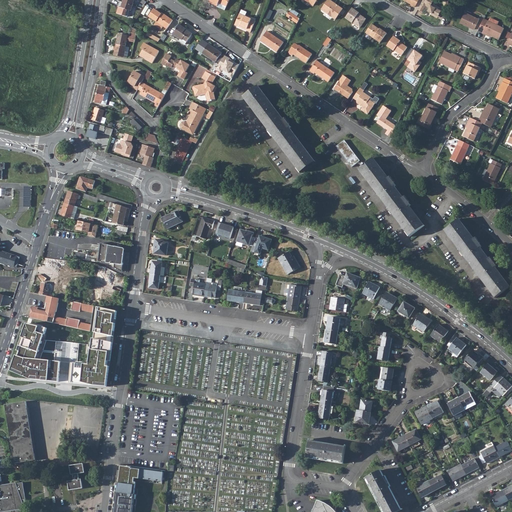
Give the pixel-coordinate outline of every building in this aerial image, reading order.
[(123,0),(121,8),(131,11),(134,0),(123,0)] [(218,4),(217,7),(224,10),(229,0),(210,0),(209,2),(214,4),(215,3),(218,4)] [(329,0),(328,0),(322,10),(325,12),(327,12),(331,15),(332,17),(335,19),(342,9),(339,7),(338,7),(336,6),(336,5),(329,0)] [(422,0),(418,9),(422,12),(425,6),(429,8),(427,10),(431,13),(430,14),(433,16),(434,14),(438,16),(441,11),(431,5),(433,0),(422,0)] [(359,13),(353,8),(345,18),(352,23),(353,22),(360,28),(366,20),(358,14),(359,13)] [(149,17),(157,23),(155,26),(161,30),(163,27),(167,29),(169,27),(173,20),(163,14),(163,15),(154,9),(149,17)] [(464,10),(459,20),(473,28),(479,17),(464,10)] [(289,12),(286,17),(296,24),(299,19),(289,12)] [(255,21),(240,14),(234,26),(240,28),(240,27),(246,29),(246,31),(250,33),(255,21)] [(483,17),(480,23),(485,25),(482,32),(485,33),(486,32),(491,35),(498,38),(503,27),(497,24),(498,20),(490,16),(488,19),(483,17)] [(173,34),(180,39),(182,40),(182,39),(187,42),(192,34),(186,30),(186,29),(179,24),(173,34)] [(380,29),(372,24),(366,33),(380,43),(387,33),(380,28),(380,29)] [(266,31),(260,41),(265,44),(265,43),(272,48),(271,49),(276,52),(283,42),(266,31)] [(126,40),(130,41),(131,36),(118,34),(114,54),(123,56),(126,40)] [(394,36),(387,46),(394,51),(394,50),(401,56),(407,47),(400,42),(401,41),(394,36)] [(159,52),(144,44),(141,49),(143,50),(140,56),(145,59),(145,60),(153,64),(159,52)] [(295,44),(288,54),(292,57),(293,55),(306,64),(312,55),(299,46),(299,47),(295,44)] [(208,45),(202,54),(208,58),(207,60),(214,65),(216,61),(220,63),(223,59),(219,57),(221,54),(216,50),(215,50),(208,45)] [(425,58),(415,51),(409,59),(406,56),(401,63),(415,73),(425,58)] [(453,54),(452,56),(444,52),(439,63),(458,73),(465,59),(453,54)] [(165,67),(166,65),(171,68),(172,66),(181,70),(177,76),(183,80),(187,73),(185,72),(189,65),(181,61),(180,62),(175,59),(174,62),(169,59),(170,57),(166,54),(161,64),(165,67)] [(230,59),(224,56),(223,59),(220,63),(215,70),(221,73),(222,70),(229,74),(228,77),(232,79),(239,66),(234,63),(232,61),(231,63),(229,62),(230,59)] [(316,61),(309,72),(313,75),(314,73),(327,83),(334,73),(316,61)] [(472,77),(474,73),(476,70),(477,70),(479,67),(467,61),(461,72),(472,77)] [(145,78),(145,79),(149,81),(153,73),(149,71),(145,78)] [(133,88),(138,91),(139,89),(142,83),(145,79),(145,78),(135,72),(128,83),(132,85),(134,87),(133,88)] [(211,75),(205,72),(201,78),(207,81),(205,85),(192,87),(192,88),(194,91),(195,96),(205,94),(207,102),(214,101),(213,93),(216,88),(211,85),(211,84),(216,75),(213,73),(211,75)] [(347,86),(351,80),(343,75),(334,89),(337,91),(338,90),(343,93),(342,94),(348,99),(353,92),(352,89),(347,86)] [(500,85),(497,90),(494,97),(505,102),(509,95),(511,87),(511,85),(510,84),(511,81),(502,76),(498,84),(500,85)] [(449,85),(438,79),(436,84),(433,91),(429,97),(439,102),(446,89),(448,89),(450,85),(449,85)] [(169,82),(164,90),(168,92),(172,84),(169,82)] [(100,85),(99,84),(95,102),(106,104),(110,87),(105,86),(100,85)] [(155,106),(158,108),(165,96),(145,85),(142,91),(140,94),(156,104),(155,106)] [(258,86),(243,98),(300,174),(315,162),(258,86)] [(364,91),(360,88),(353,98),(357,101),(357,103),(360,105),(361,105),(363,106),(361,110),(368,114),(376,103),(370,99),(371,97),(363,92),(364,91)] [(180,127),(188,131),(188,130),(193,132),(203,115),(206,109),(193,101),(189,108),(190,108),(192,109),(189,115),(185,121),(184,120),(181,121),(179,124),(180,127)] [(481,113),(480,112),(478,116),(490,122),(497,108),(486,102),(484,107),(481,113)] [(432,120),(430,119),(432,115),(434,110),(425,105),(417,122),(428,127),(432,120)] [(383,106),(377,116),(380,118),(377,123),(388,131),(386,134),(392,138),(397,127),(386,120),(392,112),(383,106)] [(92,120),(101,123),(102,117),(105,110),(95,108),(92,120)] [(479,122),(468,116),(463,126),(466,128),(465,130),(463,130),(461,135),(471,140),(479,122)] [(134,120),(130,123),(138,131),(141,129),(142,130),(143,129),(134,120)] [(89,130),(91,131),(89,136),(96,139),(98,132),(103,134),(104,133),(111,136),(114,129),(93,122),(92,125),(91,125),(89,130)] [(120,132),(114,129),(111,136),(111,137),(117,139),(120,132)] [(133,136),(126,134),(124,141),(122,141),(120,145),(118,145),(116,151),(123,153),(122,154),(130,157),(133,147),(131,146),(131,145),(131,144),(133,136)] [(149,134),(147,140),(151,142),(158,144),(159,144),(155,136),(149,134)] [(175,152),(172,158),(179,161),(182,156),(190,142),(178,136),(176,139),(178,140),(173,151),(175,152)] [(343,139),(334,146),(350,166),(359,160),(343,139)] [(455,143),(448,157),(458,162),(465,148),(455,143)] [(155,148),(143,145),(141,154),(146,155),(143,165),(151,168),(154,158),(152,157),(155,148)] [(395,217),(396,216),(411,236),(410,237),(425,225),(424,226),(420,220),(418,217),(409,206),(411,205),(409,202),(408,202),(404,197),(405,197),(403,198),(395,187),(396,185),(394,183),(389,178),(390,177),(388,178),(380,167),(378,164),(373,159),(374,158),(359,170),(360,169),(375,188),(374,189),(380,197),(381,197),(382,197),(390,208),(389,208),(389,209),(389,208),(395,217)] [(479,179),(489,183),(491,178),(490,178),(493,172),(495,173),(498,166),(497,166),(499,163),(490,158),(489,162),(488,161),(479,179)] [(76,188),(86,192),(87,186),(93,188),(95,181),(81,177),(76,188)] [(65,203),(74,206),(78,194),(68,191),(65,203)] [(96,198),(97,198),(98,198),(109,202),(111,203),(115,204),(117,204),(130,209),(131,209),(133,205),(110,198),(97,194),(96,198)] [(61,215),(71,218),(72,212),(74,206),(65,203),(61,215)] [(115,204),(111,203),(110,206),(109,208),(116,210),(115,214),(129,217),(130,209),(117,204),(115,204)] [(162,218),(167,229),(183,222),(178,211),(171,215),(170,214),(162,218)] [(128,221),(129,217),(115,214),(113,223),(124,226),(125,221),(128,221)] [(196,237),(205,239),(209,229),(212,229),(214,222),(202,218),(196,237)] [(510,287),(506,281),(507,280),(511,285),(511,277),(510,278),(508,275),(504,278),(503,278),(495,267),(497,266),(497,265),(495,262),(494,263),(490,258),(491,257),(490,257),(489,259),(480,248),(482,246),(481,247),(479,244),(480,244),(479,244),(475,238),(476,238),(474,239),(466,228),(464,225),(463,225),(459,220),(460,219),(445,230),(445,231),(446,229),(461,249),(460,250),(466,258),(467,258),(476,269),(474,269),(475,270),(475,269),(481,278),(482,277),(497,297),(495,298),(510,286),(510,287)] [(79,221),(77,230),(89,232),(89,231),(91,224),(79,221)] [(217,235),(229,239),(232,228),(221,224),(217,235)] [(236,242),(248,246),(252,234),(240,230),(236,242)] [(254,253),(260,255),(262,249),(267,250),(271,240),(259,236),(257,244),(255,248),(251,247),(250,252),(254,253)] [(154,254),(166,256),(168,243),(164,242),(164,241),(155,240),(154,254)] [(99,260),(99,261),(102,262),(102,261),(106,262),(114,264),(114,267),(122,271),(124,259),(125,249),(125,248),(124,248),(114,246),(109,245),(101,243),(99,260)] [(0,257),(0,258),(0,262),(17,268),(20,257),(3,252),(0,251),(0,257)] [(279,260),(288,275),(300,268),(298,264),(296,264),(290,254),(279,260)] [(41,273),(51,276),(55,262),(65,265),(66,262),(46,256),(41,273)] [(239,266),(237,270),(245,273),(247,265),(228,259),(227,262),(239,266)] [(151,274),(160,276),(162,264),(152,262),(151,274)] [(113,293),(117,270),(99,267),(96,281),(106,282),(105,292),(113,293)] [(151,274),(149,288),(158,289),(160,276),(151,274)] [(337,285),(344,288),(345,284),(358,289),(362,279),(349,274),(348,277),(341,275),(337,285)] [(258,284),(266,286),(267,278),(263,276),(260,275),(258,284)] [(203,297),(205,285),(193,283),(194,280),(191,280),(190,287),(193,287),(192,295),(203,297)] [(40,293),(48,296),(51,284),(42,282),(40,293)] [(364,294),(374,299),(380,288),(370,282),(364,294)] [(203,297),(214,299),(216,285),(213,284),(212,286),(205,285),(203,297)] [(287,298),(298,300),(300,288),(289,286),(288,291),(285,290),(284,295),(288,295),(287,298)] [(243,303),(245,293),(229,290),(227,301),(243,303)] [(379,305),(390,311),(397,298),(386,292),(379,305)] [(243,303),(259,306),(261,295),(245,293),(243,303)] [(29,318),(37,320),(42,321),(90,331),(90,328),(91,325),(79,322),(79,321),(67,318),(67,319),(55,317),(56,311),(57,311),(59,303),(60,299),(51,297),(48,296),(47,300),(45,309),(33,306),(32,306),(31,308),(29,318)] [(287,298),(285,311),(297,312),(298,300),(287,298)] [(329,310),(343,312),(345,300),(332,298),(329,310)] [(73,301),(71,310),(80,312),(80,310),(92,313),(93,306),(83,304),(73,301)] [(398,311),(409,318),(414,310),(404,303),(398,311)] [(70,362),(69,383),(88,385),(107,387),(116,325),(117,311),(97,307),(92,345),(79,344),(77,362),(70,362)] [(413,325),(423,332),(431,321),(420,314),(413,325)] [(327,330),(338,331),(340,320),(328,318),(327,330)] [(54,361),(56,341),(47,340),(50,329),(27,324),(24,334),(11,371),(31,379),(41,380),(58,382),(61,361),(54,361)] [(429,336),(439,342),(447,331),(437,324),(429,336)] [(327,330),(324,344),(336,345),(338,331),(327,330)] [(381,347),(390,348),(392,339),(388,338),(389,334),(383,333),(381,347)] [(449,350),(458,357),(466,346),(457,339),(449,350)] [(380,347),(378,359),(388,360),(390,348),(381,347),(380,347)] [(464,362),(473,369),(482,359),(472,351),(464,362)] [(321,367),(331,368),(333,354),(323,352),(321,367)] [(480,373),(489,381),(497,372),(487,364),(480,373)] [(321,367),(318,381),(328,383),(331,368),(321,367)] [(380,379),(392,381),(394,369),(382,367),(380,379)] [(487,390),(490,393),(491,391),(498,398),(501,395),(502,396),(511,386),(503,378),(502,378),(499,375),(487,390)] [(380,379),(378,389),(390,391),(392,381),(380,379)] [(320,404),(331,406),(333,392),(332,392),(333,387),(323,386),(320,404)] [(458,398),(463,407),(474,401),(469,392),(458,398)] [(458,398),(446,404),(453,416),(464,410),(463,407),(458,398)] [(360,411),(371,412),(373,402),(362,400),(360,411)] [(426,406),(432,417),(442,412),(436,401),(426,406)] [(5,405),(9,432),(14,463),(35,461),(26,402),(5,405)] [(320,404),(318,418),(329,419),(331,406),(320,404)] [(426,406),(415,412),(421,424),(432,418),(432,417),(426,406)] [(357,410),(355,422),(369,425),(371,412),(360,411),(357,410)] [(405,436),(410,446),(421,440),(416,430),(405,436)] [(405,436),(392,442),(397,452),(410,446),(405,436)] [(307,458),(342,464),(343,462),(345,447),(309,441),(307,458)] [(495,448),(499,457),(511,450),(507,441),(495,448)] [(493,445),(480,452),(486,464),(499,457),(495,448),(493,445)] [(461,465),(466,474),(479,467),(474,458),(461,465)] [(67,482),(69,491),(82,489),(81,479),(78,480),(77,474),(84,473),(83,464),(69,466),(71,475),(73,475),(74,481),(67,482)] [(162,469),(119,464),(118,468),(120,468),(114,511),(132,511),(134,498),(136,499),(136,494),(134,494),(136,482),(134,481),(134,477),(162,481),(163,472),(162,471),(162,469)] [(460,464),(447,471),(452,481),(466,474),(461,465),(460,464)] [(114,511),(120,468),(118,468),(118,473),(115,494),(114,506),(112,511),(114,511)] [(365,478),(382,511),(395,511),(401,509),(391,489),(380,470),(366,477),(365,478)] [(428,481),(434,491),(446,484),(441,474),(428,481)] [(428,480),(416,486),(421,497),(434,491),(428,481),(428,480)] [(0,511),(16,510),(27,508),(23,482),(12,484),(0,485),(0,511)] [(511,485),(503,490),(509,501),(511,498),(511,485)] [(509,501),(503,490),(491,497),(497,507),(503,503),(509,501)] [(333,511),(331,509),(324,504),(318,501),(313,511),(333,511)]
